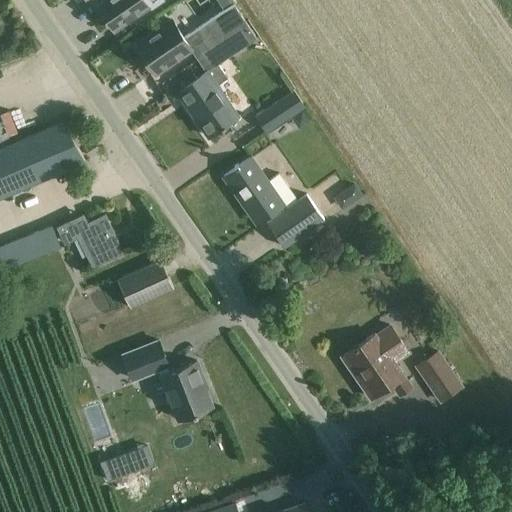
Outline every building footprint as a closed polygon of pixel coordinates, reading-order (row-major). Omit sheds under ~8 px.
[(106,0),(98,6),(115,31),(150,7),(145,0),(106,0)] [(234,3),(184,37),(173,20),(136,44),(155,73),(192,48),(200,60),(217,49),(211,40),(231,26),(233,29),(246,20),(234,3)] [(211,40),(217,49),(200,60),(208,71),(218,63),(218,64),(257,37),(246,20),(233,29),(231,26),(211,40)] [(209,136),(225,125),(238,115),(217,85),(228,77),(218,64),(218,63),(208,71),(178,91),(209,136)] [(131,99),(143,115),(159,103),(147,87),(131,99)] [(267,130),(305,104),(296,91),(258,116),(267,130)] [(303,110),(292,117),(299,128),(310,120),(303,110)] [(0,201),(85,161),(66,121),(0,151),(0,201)] [(224,176),(235,192),(257,223),(266,217),(269,221),(267,222),(285,247),(325,218),(307,193),(298,200),(280,173),(269,181),(252,156),(224,176)] [(346,206),(357,199),(353,193),(342,200),(346,206)] [(92,264),(105,259),(122,250),(105,214),(87,223),(83,215),(58,227),(65,242),(79,236),(92,264)] [(0,271),(61,247),(53,227),(0,248),(0,271)] [(130,307),(156,295),(174,287),(162,260),(118,280),(130,307)] [(400,394),(411,386),(395,361),(409,352),(390,324),(343,356),(371,398),(392,383),(400,394)] [(159,338),(122,353),(133,381),(160,370),(179,419),(194,413),(194,414),(198,413),(198,411),(213,405),(203,380),(204,379),(197,361),(169,371),(168,367),(170,366),(159,338)] [(440,399),(462,384),(441,351),(418,366),(440,399)] [(239,511),(236,502),(205,511),(239,511)] [(277,511),(309,511),(306,502),(287,509),(277,511)]
